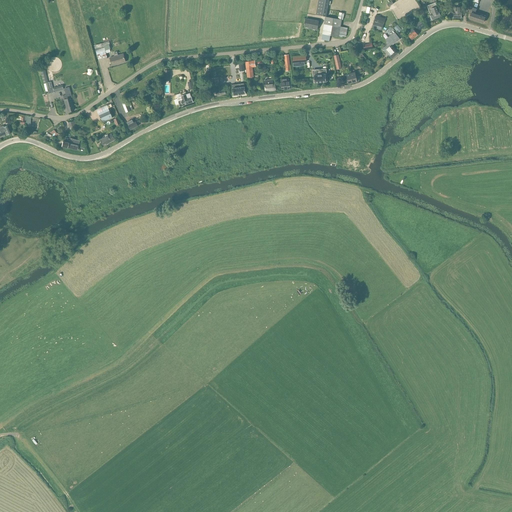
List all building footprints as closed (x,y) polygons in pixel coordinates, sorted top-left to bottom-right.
[(318,0),(316,15),(326,16),(328,0),(318,0)] [(430,14),(432,19),(440,16),(439,11),(435,3),(427,6),(430,14)] [(453,18),(461,18),(461,12),(461,7),(454,7),(454,12),(451,12),(451,14),(453,14),(453,18)] [(469,18),(483,23),(485,18),(475,15),(477,9),(473,7),(471,12),(469,18)] [(322,34),(339,37),(342,20),(343,20),(344,13),(339,12),(338,19),(325,17),(322,34)] [(312,29),(317,29),(318,21),(306,19),(304,27),(312,28),(312,29)] [(416,24),(419,30),(426,26),(422,20),(420,22),(418,20),(415,22),(416,24)] [(372,27),(381,30),(383,24),(374,21),(372,27)] [(398,33),(402,30),(397,24),(393,27),(398,33)] [(406,33),(412,40),(418,35),(412,28),(406,33)] [(385,46),(394,56),(398,53),(392,45),(400,39),(394,32),(385,40),(388,43),(385,46)] [(94,45),(99,61),(108,58),(106,52),(105,51),(111,49),(109,45),(110,44),(109,41),(94,45)] [(388,54),(392,59),(394,56),(385,46),(382,49),(387,55),(388,54)] [(355,51),(363,62),(366,60),(366,59),(361,52),(360,53),(358,49),(355,51)] [(110,58),(112,66),(125,62),(123,54),(118,56),(117,52),(113,52),(115,56),(110,58)] [(45,73),(41,75),(44,84),(45,83),(48,94),(53,93),(50,82),(48,82),(45,73)] [(349,84),(357,82),(354,73),(346,74),(346,75),(345,75),(346,79),(347,79),(349,84)] [(314,75),(315,83),(326,82),(325,74),(314,75)] [(265,85),(266,91),(276,90),(275,84),(274,79),(265,80),(265,85)] [(281,82),(282,90),(290,89),(290,87),(292,87),(292,84),(291,84),(291,81),(281,82)] [(233,92),(234,96),(245,95),(245,89),(244,83),(232,85),(233,92)] [(68,95),(63,96),(64,100),(68,112),(74,110),(70,98),(72,98),(71,94),(68,95)] [(177,98),(180,106),(193,102),(191,97),(190,94),(182,97),(177,98)] [(122,103),(126,113),(133,110),(129,100),(122,103)] [(102,122),(112,118),(109,109),(99,114),(102,122)] [(127,123),(131,130),(138,126),(137,124),(141,121),(140,119),(134,123),(132,120),(127,123)] [(77,128),(75,121),(68,123),(70,130),(77,128)] [(43,126),(30,124),(29,131),(42,132),(43,126)] [(0,137),(11,133),(8,126),(0,129),(0,137)] [(54,129),(50,133),(54,138),(58,134),(54,129)] [(100,140),(103,145),(107,143),(107,144),(115,139),(111,133),(105,137),(104,137),(100,140)] [(63,141),(61,146),(67,148),(77,150),(78,145),(80,141),(76,140),(71,138),(70,143),(63,141)]
